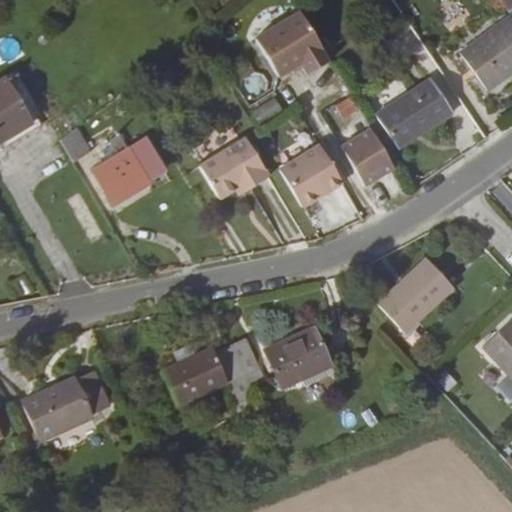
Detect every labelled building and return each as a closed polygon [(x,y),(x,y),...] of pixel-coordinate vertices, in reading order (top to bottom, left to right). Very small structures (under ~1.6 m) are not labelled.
[(446,29),(460,22),(452,8),(438,16),(446,29)] [(254,40),(277,78),(299,64),(306,75),(328,62),(298,13),(254,40)] [(486,91),(511,72),(511,22),(508,17),(458,54),(486,91)] [(26,101),(31,97),(15,72),(0,81),(0,141),(37,119),(26,101)] [(420,132),(450,112),(429,79),(375,115),(394,144),(418,129),(420,132)] [(343,120),(360,109),(351,96),(335,107),(343,120)] [(251,111),(259,124),(281,111),(273,98),(251,111)] [(89,153),(74,129),(59,140),(72,163),(89,153)] [(339,148),(363,186),(392,169),(369,130),(339,148)] [(91,171),(110,202),(163,169),(144,138),(127,149),(118,135),(109,141),(112,145),(99,154),(105,163),(91,171)] [(233,190),(244,183),(248,189),(268,177),(244,138),(197,166),(218,199),(233,190)] [(341,184),(318,146),(278,170),(301,208),(341,184)] [(244,183),(233,190),(237,196),(248,189),(244,183)] [(425,259),(376,304),(404,333),(452,288),(425,259)] [(511,320),(482,347),(511,379),(511,320)] [(333,372),(313,328),(264,350),(281,388),(300,379),(303,386),(333,372)] [(244,339),(228,346),(242,375),(251,396),(263,380),(244,339)] [(227,382),(242,375),(228,346),(213,353),(210,349),(195,356),(189,345),(172,352),(177,364),(160,372),(176,406),(227,382)] [(92,371),(74,380),(89,414),(108,405),(92,371)] [(236,405),(252,398),(251,396),(242,375),(227,382),(236,405)] [(38,440),(90,416),(89,414),(73,378),(20,402),(38,440)]
